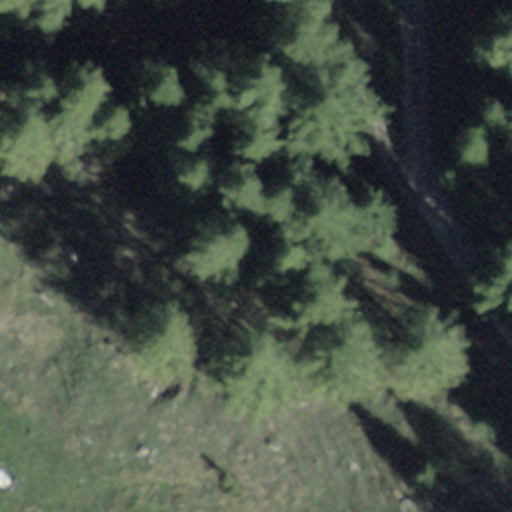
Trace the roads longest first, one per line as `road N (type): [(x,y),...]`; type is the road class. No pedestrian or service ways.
road 1 (track): [(340,0),(386,161),(431,224)]
road 2 (track): [(431,224),(414,154),(410,0)]
road 3 (track): [(431,224),(511,341)]
